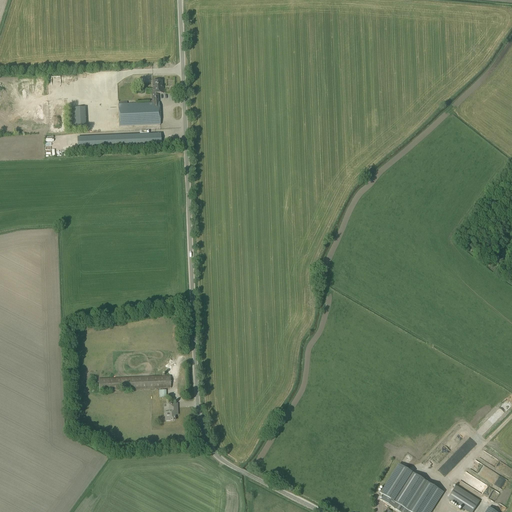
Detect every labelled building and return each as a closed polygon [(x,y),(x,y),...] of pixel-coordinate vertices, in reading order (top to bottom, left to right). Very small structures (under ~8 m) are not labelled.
[(151,103),(127,104),(126,102),(118,102),(119,127),(160,125),(159,103),(158,103),(158,94),(163,93),(163,89),(162,89),(161,81),(152,81),(152,89),(151,89),(151,103)] [(86,128),(86,108),(81,108),(81,106),(73,106),(73,128),(86,128)] [(160,134),(113,136),(114,147),(161,145),(160,134)] [(114,147),(113,136),(77,138),(77,149),(114,147)] [(170,376),(98,379),(99,391),(171,388),(170,376)] [(169,412),(164,412),(165,421),(175,421),(174,413),(177,413),(177,404),(168,405),(169,412)] [(494,476),(495,474),(475,460),(471,466),(488,478),(491,474),(494,476)] [(400,464),(381,494),(384,496),(381,501),(390,506),(398,511),(430,511),(443,492),(412,472),(400,464)] [(448,500),(467,511),(473,511),(480,501),(456,486),(448,500)]
